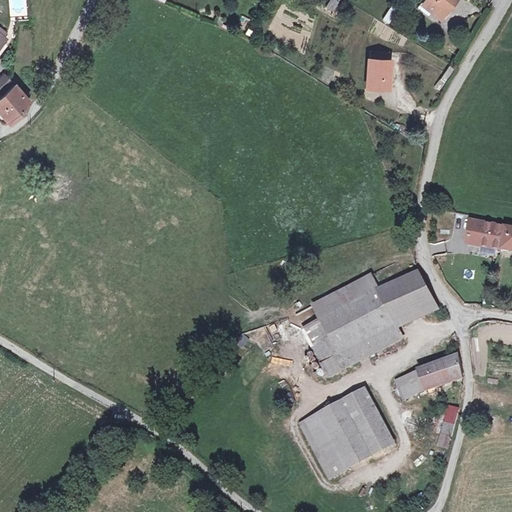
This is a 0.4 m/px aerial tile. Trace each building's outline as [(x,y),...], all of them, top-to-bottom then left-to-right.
[(335,0),(329,0),(326,7),(333,11),(338,2),(335,0)] [(424,0),(422,3),(432,10),(440,16),(452,0),(424,0)] [(421,2),(418,6),(429,15),(432,10),(422,3),(421,2)] [(392,5),(383,20),(388,23),(397,9),(392,5)] [(368,59),(366,86),(389,87),(391,60),(390,60),(388,60),(389,52),(370,51),(370,59),(368,59)] [(0,92),(12,82),(4,77),(0,80),(0,92)] [(14,84),(0,97),(0,108),(9,119),(10,120),(22,111),(27,100),(25,97),(22,94),(14,84)] [(0,108),(0,113),(6,122),(9,120),(9,119),(0,108)] [(502,250),(507,227),(472,221),(469,239),(481,241),(480,246),(502,250)] [(511,228),(507,227),(502,250),(511,251),(511,228)] [(461,277),(474,278),(474,271),(461,270),(461,277)] [(320,321),(303,330),(329,378),(404,337),(399,329),(394,320),(435,301),(419,272),(378,290),(345,308),(320,321)] [(338,294),(313,308),(320,321),(345,308),(338,294)] [(435,301),(394,320),(399,329),(440,310),(435,301)] [(443,360),(417,372),(426,392),(463,377),(460,356),(443,360)] [(417,372),(395,381),(404,402),(426,392),(417,372)] [(366,388),(300,424),(330,480),(396,445),(366,388)] [(449,407),(441,435),(453,433),(459,410),(449,407)]
